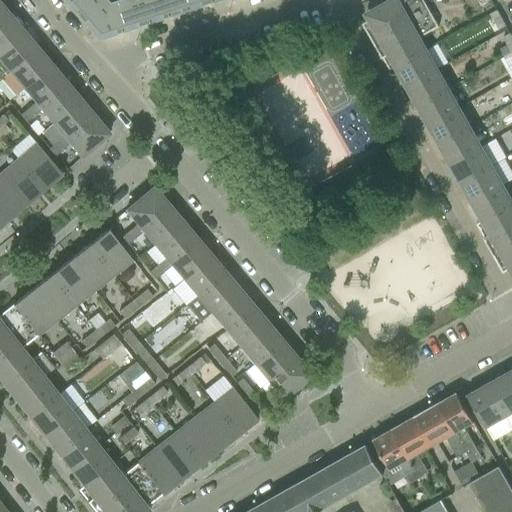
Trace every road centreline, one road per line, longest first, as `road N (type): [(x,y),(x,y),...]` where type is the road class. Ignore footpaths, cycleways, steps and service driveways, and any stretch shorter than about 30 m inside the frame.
road 1 (residential): [(373,412),(352,372),(157,140)]
road 2 (residential): [(345,0),(511,301)]
road 3 (residential): [(91,63),(299,0)]
road 4 (residential): [(373,412),(208,511)]
road 5 (residential): [(511,331),(373,412)]
